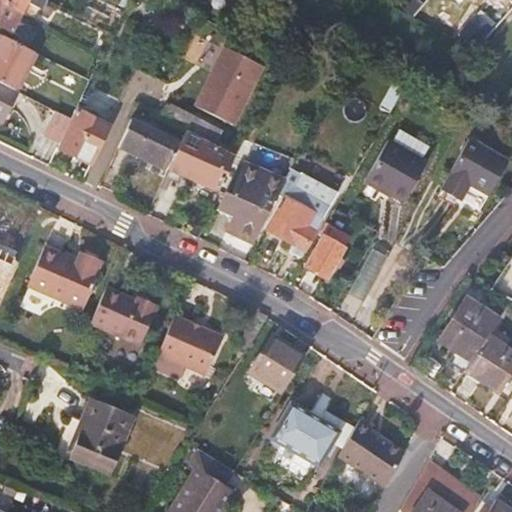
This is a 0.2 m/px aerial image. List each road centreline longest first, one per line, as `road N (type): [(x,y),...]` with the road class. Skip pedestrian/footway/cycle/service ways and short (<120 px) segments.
road 1 (residential): [(385,366),(301,306),(0,163)]
road 2 (residential): [(511,206),(385,366)]
